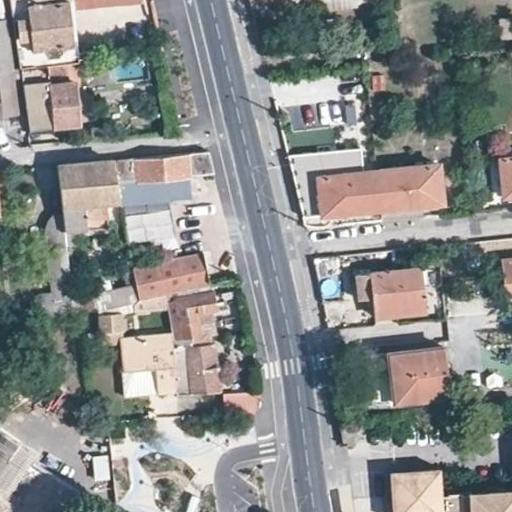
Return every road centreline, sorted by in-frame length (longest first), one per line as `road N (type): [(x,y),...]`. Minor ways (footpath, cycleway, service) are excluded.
road 1 (secondary): [(318,511),(266,247)]
road 2 (residential): [(511,217),(290,236),(266,247)]
road 3 (residential): [(0,157),(241,132)]
road 4 (secondary): [(241,132),(210,0)]
